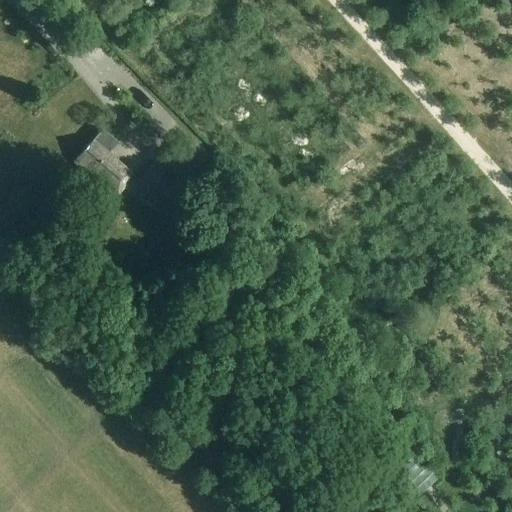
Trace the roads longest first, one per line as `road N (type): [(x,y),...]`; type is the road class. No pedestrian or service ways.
road 1 (track): [(156,373),(441,114)]
road 2 (track): [(335,0),(511,193)]
